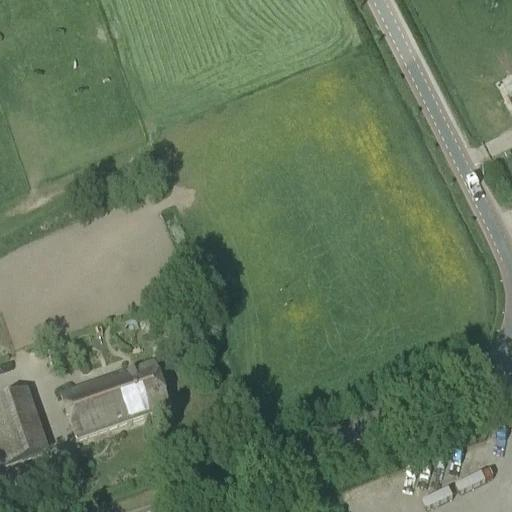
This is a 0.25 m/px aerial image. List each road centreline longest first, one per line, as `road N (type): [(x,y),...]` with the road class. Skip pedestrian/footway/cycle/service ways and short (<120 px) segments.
road 1 (unclassified): [(162,511),(467,384),(511,349)]
road 2 (unclassified): [(511,253),(385,0)]
road 3 (unknown): [(88,511),(48,372),(32,360),(0,367)]
